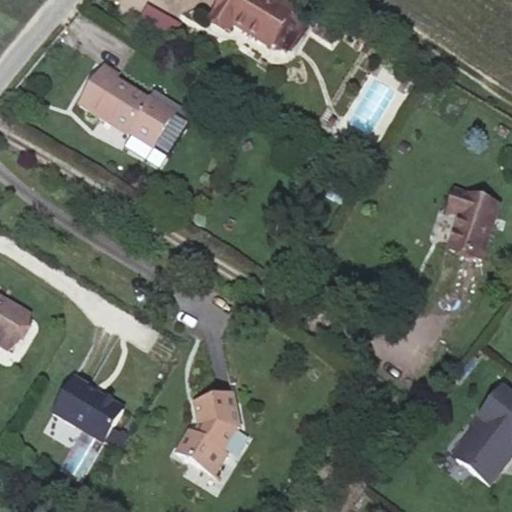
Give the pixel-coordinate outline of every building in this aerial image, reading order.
[(291,14),(268,0),(221,0),(209,20),(229,32),(232,25),(269,48),(271,45),(272,45),(285,53),(302,26),(288,17),(291,14)] [(146,3),(139,17),(168,33),(175,20),(146,3)] [(148,101),(116,81),(119,77),(103,67),(79,106),(127,135),(128,133),(154,149),(175,114),(149,98),(148,101)] [(361,145),(344,152),(349,163),(366,157),(361,145)] [(497,208),(455,193),(448,215),(460,218),(449,251),(480,261),(497,208)] [(29,319),(0,301),(0,347),(8,352),(29,319)] [(89,389),(74,379),(53,416),(103,446),(123,412),(97,395),(95,398),(86,393),(89,389)] [(511,447),(511,401),(497,390),(465,432),(466,441),(451,462),(484,487),(495,473),(493,472),(499,464),(501,466),(511,451),(511,448),(511,447)] [(239,431),(232,397),(194,405),(198,427),(193,436),(189,434),(177,454),(213,477),(227,456),(223,453),(236,431),(239,431)]
